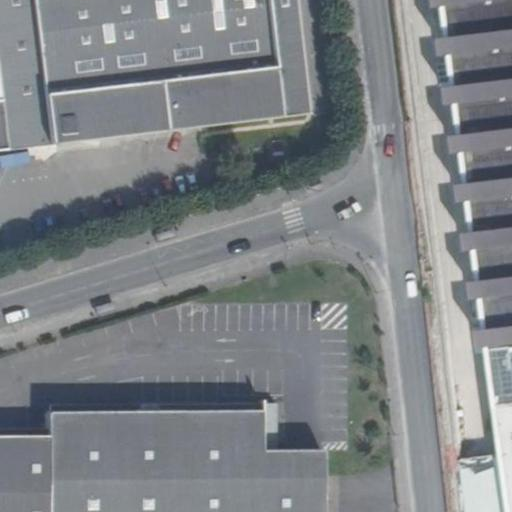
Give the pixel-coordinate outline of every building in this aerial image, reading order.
[(0,0),(0,37),(13,154),(304,120),(292,18),(291,13),(289,0),(0,0)] [(296,0),(289,0),(291,13),(292,18),(298,18),(296,0)] [(511,0),(443,0),(486,356),(511,352),(511,0)] [(252,450),(251,410),(39,412),(40,436),(0,436),(0,511),(316,511),(316,450),(252,450)] [(511,511),(511,454),(454,461),(458,511),(511,511)]
